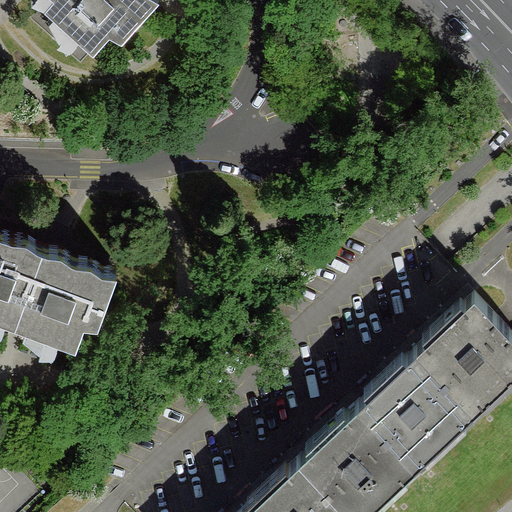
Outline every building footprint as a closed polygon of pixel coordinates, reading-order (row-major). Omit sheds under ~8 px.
[(47,0),(45,3),(94,46),(110,28),(123,34),(152,0),(47,0)] [(0,309),(16,315),(43,240),(27,231),(14,230),(0,224),(0,309)] [(61,243),(43,240),(16,315),(77,338),(85,315),(99,316),(117,263),(103,262),(91,254),(77,253),(61,243)] [(511,372),(511,328),(476,290),(417,345),(475,407),(511,372)] [(475,407),(417,345),(358,399),(416,461),(475,407)] [(362,511),(416,461),(358,399),(299,454),(353,511),(362,511)] [(353,511),(299,454),(241,509),(244,511),(353,511)]
